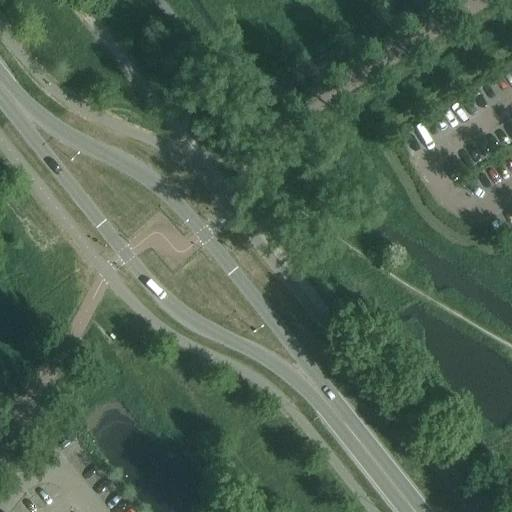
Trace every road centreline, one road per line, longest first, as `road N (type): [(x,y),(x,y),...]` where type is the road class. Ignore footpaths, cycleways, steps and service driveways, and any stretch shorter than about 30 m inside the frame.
road 1 (secondary): [(423,511),(162,188),(12,98)]
road 2 (secondary): [(12,98),(31,135),(125,256),(172,306),(289,375),(400,511)]
road 3 (residential): [(0,507),(51,456),(95,511)]
